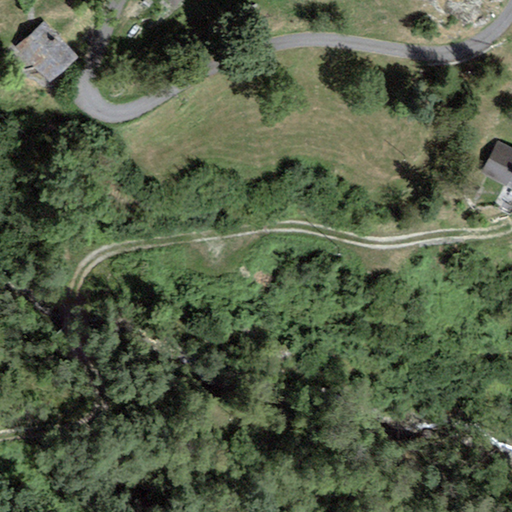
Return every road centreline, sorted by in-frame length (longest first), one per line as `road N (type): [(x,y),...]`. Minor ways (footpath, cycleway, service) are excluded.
road 1 (track): [(511,225),(394,243),(272,226),(120,244),(86,266),(72,295),(101,416),(60,432),(0,434)]
road 2 (unclassified): [(118,0),(86,88),(91,101),(112,112),(285,41),(422,53),(466,48),(489,36),(511,7)]
